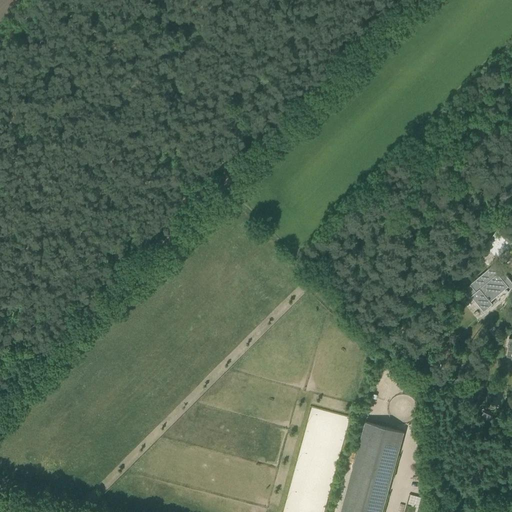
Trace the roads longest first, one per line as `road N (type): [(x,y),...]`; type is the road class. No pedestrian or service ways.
road 1 (track): [(413,0),(0,407)]
road 2 (track): [(224,185),(407,373)]
